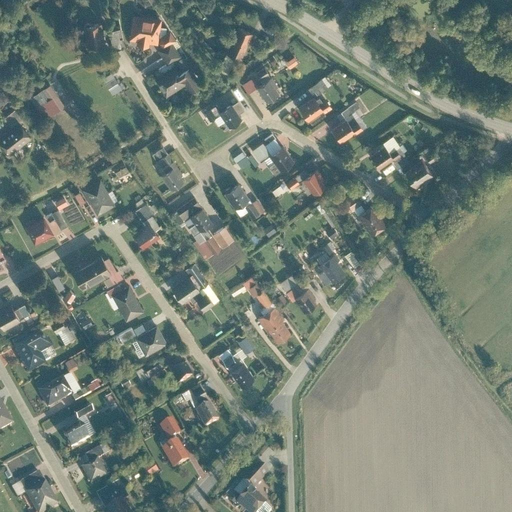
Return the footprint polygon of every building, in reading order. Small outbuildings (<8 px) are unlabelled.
[(156,43),(158,18),(130,15),(128,39),(133,40),(132,44),(147,46),(147,43),(156,43)] [(97,22),(77,25),(81,47),(101,44),(97,22)] [(249,32),(234,27),(224,55),(239,60),(249,32)] [(297,54),(289,60),(293,66),(301,60),(297,54)] [(172,66),(154,78),(164,94),(181,83),(187,93),(200,85),(188,66),(177,73),(172,66)] [(265,74),(260,66),(252,72),(257,79),(265,74)] [(109,94),(120,87),(110,71),(99,78),(109,94)] [(271,74),(253,86),(265,102),(278,93),(273,85),(276,82),(271,74)] [(332,79),(328,74),(312,86),(316,91),(332,79)] [(62,105),(49,85),(30,97),(44,117),(62,105)] [(4,91),(0,94),(0,106),(0,107),(11,99),(4,91)] [(321,109),(311,96),(296,107),(306,120),(321,109)] [(234,98),(214,112),(225,127),(237,119),(232,112),(240,107),(234,98)] [(332,108),(327,100),(318,105),(321,109),(324,113),(332,108)] [(360,106),(356,101),(346,108),(350,113),(360,106)] [(209,107),(201,112),(207,122),(215,117),(209,107)] [(14,108),(3,117),(13,128),(15,126),(23,118),(14,108)] [(349,126),(344,119),(328,132),(337,143),(353,130),(349,126)] [(363,130),(357,121),(349,126),(353,130),(355,135),(363,130)] [(0,138),(0,139),(11,153),(26,140),(15,126),(13,128),(0,138)] [(267,153),(260,142),(250,149),(257,159),(267,153)] [(293,161),(280,142),(268,151),(271,156),(264,161),(273,174),(293,161)] [(383,144),(367,156),(377,168),(392,156),(383,144)] [(396,166),(407,159),(396,144),(389,149),(395,157),(391,160),(396,166)] [(168,160),(160,146),(150,153),(154,160),(161,156),(165,162),(168,160)] [(244,149),(235,155),(239,160),(248,154),(244,149)] [(438,156),(432,150),(425,156),(431,163),(438,156)] [(413,187),(431,172),(420,159),(402,174),(413,187)] [(180,178),(170,163),(157,172),(167,187),(180,178)] [(322,178),(315,168),(299,178),(310,194),(320,187),(317,182),(322,178)] [(296,182),(291,177),(283,184),(287,189),(296,182)] [(114,204),(99,178),(82,189),(97,214),(114,204)] [(247,196),(236,182),(221,193),(232,208),(247,196)] [(217,217),(198,193),(176,210),(185,221),(195,213),(201,221),(195,225),(199,231),(217,217)] [(57,199),(62,208),(71,203),(67,194),(57,199)] [(359,203),(353,194),(342,201),(349,210),(359,203)] [(258,211),(250,200),(243,205),(251,216),(258,211)] [(366,234),(383,223),(368,200),(351,211),(366,234)] [(61,207),(54,210),(63,227),(69,224),(61,207)] [(24,228),(33,244),(52,233),(43,217),(24,228)] [(269,232),(278,229),(275,223),(267,226),(269,232)] [(135,234),(143,247),(158,238),(149,225),(135,234)] [(230,237),(221,225),(211,235),(218,245),(230,237)] [(204,240),(199,235),(192,241),(204,256),(218,245),(211,235),(204,240)] [(72,268),(83,287),(110,272),(99,252),(72,268)] [(333,254),(316,266),(327,282),(341,272),(334,262),(337,260),(333,254)] [(182,302),(201,289),(189,272),(170,286),(182,302)] [(259,294),(265,305),(273,301),(258,272),(232,286),(237,296),(251,288),(255,296),(259,294)] [(53,277),(61,289),(66,286),(59,273),(53,277)] [(144,309),(129,283),(111,293),(126,319),(144,309)] [(312,298),(305,288),(290,297),(300,313),(313,305),(309,299),(312,298)] [(0,308),(0,323),(3,329),(21,319),(12,302),(0,308)] [(283,320),(273,305),(255,317),(273,343),(287,334),(279,322),(283,320)] [(65,347),(78,342),(71,324),(58,329),(65,347)] [(134,336),(144,354),(166,342),(156,324),(134,336)] [(123,340),(137,333),(133,325),(119,332),(123,340)] [(40,331),(12,345),(28,373),(43,365),(38,356),(50,350),(40,331)] [(191,378),(180,360),(167,369),(178,386),(191,378)] [(72,372),(79,369),(75,361),(68,365),(72,372)] [(254,376),(243,362),(231,372),(242,386),(254,376)] [(38,390),(48,409),(71,396),(62,378),(38,390)] [(90,386),(93,393),(102,389),(99,382),(90,386)] [(0,433),(14,426),(0,399),(0,433)] [(218,421),(208,404),(195,411),(205,428),(218,421)] [(177,436),(169,421),(157,428),(164,442),(177,436)] [(62,433),(71,449),(86,441),(77,425),(62,433)] [(188,460),(176,440),(161,449),(172,469),(188,460)] [(98,461),(81,470),(90,485),(107,477),(98,461)] [(155,462),(144,469),(150,478),(161,471),(155,462)] [(268,476),(257,466),(241,483),(247,489),(251,493),(268,476)] [(49,511),(60,507),(47,483),(26,495),(35,511),(49,511)] [(251,493),(247,489),(233,506),(239,511),(272,511),(273,510),(251,493)] [(129,511),(122,500),(104,511),(129,511)]
